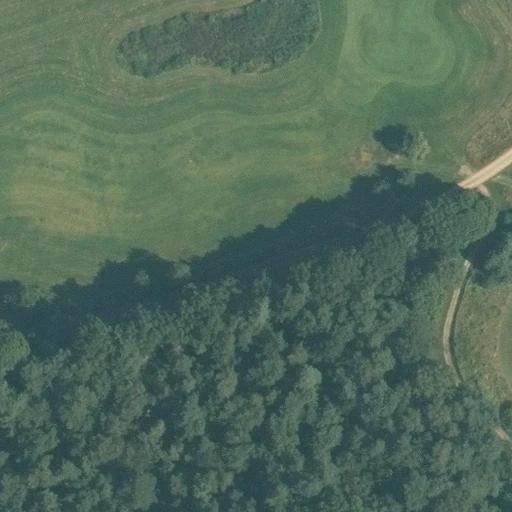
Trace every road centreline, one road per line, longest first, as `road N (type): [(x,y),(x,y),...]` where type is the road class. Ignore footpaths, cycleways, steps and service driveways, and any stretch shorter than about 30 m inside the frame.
road 1 (track): [(0,318),(153,305),(274,269),(488,186),(511,164)]
road 2 (unknown): [(476,191),(480,224),(455,321),(455,354),(511,419)]
